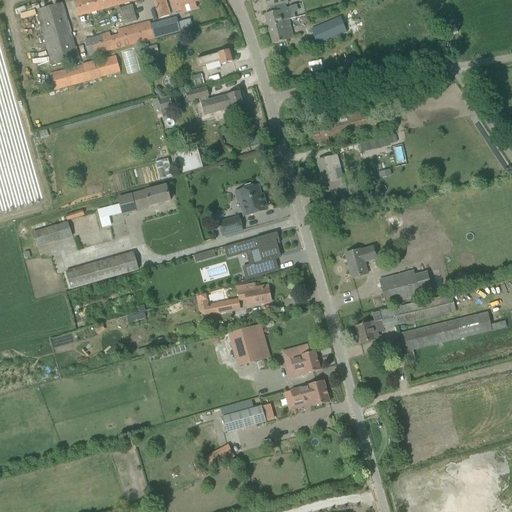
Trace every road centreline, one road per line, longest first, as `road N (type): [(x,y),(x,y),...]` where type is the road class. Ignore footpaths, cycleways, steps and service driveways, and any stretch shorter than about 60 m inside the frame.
road 1 (tertiary): [(383,511),(269,99)]
road 2 (unclassified): [(511,163),(457,76),(434,59),(269,99)]
